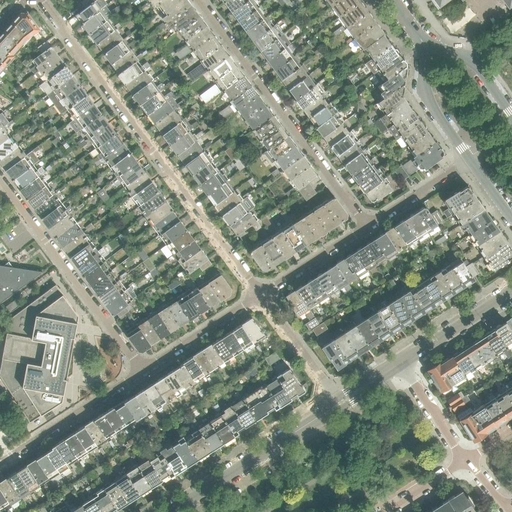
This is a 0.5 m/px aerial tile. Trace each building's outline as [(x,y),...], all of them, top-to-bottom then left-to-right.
[(161,11),(176,0),(154,0),(151,2),(156,8),(158,7),(161,11)] [(167,23),(191,6),(187,1),(187,0),(176,0),(161,11),(165,16),(163,18),(167,23)] [(233,11),(248,0),(228,0),(226,2),(229,5),(229,7),(231,10),(233,11)] [(240,21),(256,9),(249,0),(248,0),(233,11),(236,15),(236,17),(238,20),(240,20),(240,21)] [(340,17),(360,2),(358,0),(340,0),(332,6),(340,17)] [(511,0),(433,0),(439,7),(448,0),(502,0),(509,8),(511,6),(511,0)] [(83,23),(102,9),(96,1),(86,8),(75,16),(79,21),(80,20),(82,23),(83,22),(83,23)] [(348,28),(368,13),(364,8),(364,6),(362,3),(360,2),(340,17),(348,28)] [(180,29),(199,15),(196,10),(194,10),(191,6),(167,23),(170,28),(172,27),(176,32),(180,29)] [(90,33),(91,32),(109,19),(117,12),(115,10),(111,13),(110,11),(106,15),(102,9),(83,23),(84,23),(82,25),(86,30),(87,30),(90,33)] [(247,30),(263,19),(256,9),(240,21),(243,25),(243,27),(245,30),(247,30)] [(355,38),(376,24),(372,18),(372,17),(370,13),(368,13),(348,28),(355,38)] [(38,29),(27,15),(21,14),(14,23),(29,37),(35,42),(38,39),(32,34),(38,29)] [(213,36),(202,21),(202,19),(199,15),(180,29),(190,43),(175,53),(180,59),(195,49),(213,36)] [(116,29),(120,26),(118,23),(114,26),(109,19),(91,32),(91,33),(90,35),(94,40),(95,40),(97,43),(98,42),(116,29)] [(255,40),(270,29),(263,19),(247,30),(250,34),(250,36),(252,39),(254,39),(255,40)] [(29,37),(14,23),(13,23),(11,23),(9,26),(9,28),(5,32),(21,46),(29,37)] [(364,49),(383,35),(384,34),(380,29),(380,27),(378,24),(376,24),(355,38),(364,49)] [(336,36),(345,30),(342,26),(333,33),(336,36)] [(105,53),(106,52),(124,39),(116,29),(98,42),(99,43),(97,45),(101,50),(102,50),(105,53)] [(262,50),(278,38),(270,29),(255,40),(258,44),(257,46),(259,49),(261,49),(262,50)] [(21,46),(5,32),(3,32),(1,35),(1,37),(0,37),(0,43),(13,55),(21,46)] [(159,39),(155,32),(149,37),(153,43),(159,39)] [(371,60),(391,45),(390,44),(391,41),(389,39),(386,39),(383,35),(364,49),(371,60)] [(228,56),(217,41),(217,39),(215,37),(214,36),(213,36),(195,49),(210,69),(228,56)] [(269,59),(285,48),(278,38),(262,50),(265,54),(264,56),(267,58),(268,59),(269,59)] [(131,49),(141,43),(139,40),(133,43),(132,42),(128,45),(124,39),(106,52),(106,53),(104,55),(109,60),(110,60),(112,63),(113,63),(131,49)] [(41,54),(51,47),(47,41),(37,49),(41,54)] [(15,57),(13,55),(0,43),(0,59),(7,65),(15,57)] [(379,70),(398,56),(398,55),(399,52),(397,49),(394,49),(391,45),(371,60),(379,70)] [(32,51),(27,47),(25,50),(32,56),(34,54),(32,52),(32,51)] [(35,74),(58,56),(51,47),(41,54),(31,61),(35,66),(31,69),(32,71),(28,74),(30,77),(35,74)] [(276,69),(292,58),(285,48),(269,59),(272,63),(272,65),(274,68),(276,68),(276,69)] [(120,73),(139,59),(148,53),(146,51),(141,55),(140,53),(136,56),(131,49),(113,63),(114,63),(112,65),(116,70),(117,70),(119,73),(120,73)] [(356,57),(361,53),(360,52),(355,55),(349,59),(350,61),(356,57)] [(46,81),(65,66),(58,56),(35,74),(37,77),(40,77),(42,76),(46,81)] [(243,75),(232,61),(232,59),(230,57),(228,56),(210,69),(225,89),(243,75)] [(382,84),(405,67),(407,66),(407,65),(406,64),(406,62),(404,60),(402,59),(402,58),(401,59),(398,56),(379,70),(372,74),(376,79),(382,74),(386,80),(381,83),(382,84)] [(283,78),(299,67),(292,58),(276,69),(279,73),(279,75),(281,78),(283,78)] [(126,84),(146,69),(145,69),(152,64),(151,62),(147,65),(145,63),(143,65),(139,59),(120,73),(119,73),(118,74),(126,84)] [(53,90),(73,76),(65,66),(46,81),(53,90)] [(290,88),(306,76),(299,67),(283,78),(286,82),(286,84),(288,87),(290,88)] [(402,85),(404,83),(405,80),(404,78),(406,77),(407,69),(405,67),(382,84),(385,89),(380,92),(384,97),(379,101),(380,103),(403,86),(402,85)] [(133,94),(153,79),(146,69),(126,84),(133,94)] [(257,95),(247,81),(247,79),(245,77),(243,76),(243,75),(225,89),(239,109),(257,95)] [(60,100),(80,85),(73,76),(53,90),(60,100)] [(296,99),(313,86),(306,76),(290,88),(293,92),(293,94),(296,99)] [(141,104),(161,89),(161,90),(165,88),(162,83),(158,86),(153,79),(133,94),(141,104)] [(303,108),(321,95),(318,91),(320,89),(316,84),(313,86),(296,99),(303,108)] [(67,109),(87,95),(80,85),(60,100),(67,109)] [(405,101),(402,96),(403,95),(404,88),(403,86),(380,103),(384,109),(381,111),(384,115),(405,101)] [(148,114),(172,97),(174,95),(171,91),(165,96),(161,90),(161,89),(141,104),(148,114)] [(310,117),(328,104),(325,100),(327,98),(323,94),(321,95),(303,108),(310,117)] [(74,119),(94,104),(87,95),(67,109),(74,119)] [(254,129),(272,115),(261,101),(262,99),(260,97),(258,96),(257,95),(239,109),(252,125),(237,136),(239,139),(254,129)] [(155,124),(175,110),(184,104),(181,101),(177,104),(172,97),(148,114),(155,124)] [(392,126),(412,111),(405,101),(384,115),(392,126)] [(200,107),(197,102),(191,107),(194,111),(200,107)] [(317,127),(335,114),(332,109),(334,108),(330,103),(328,104),(310,117),(317,127)] [(82,129),(101,114),(94,104),(74,119),(82,129)] [(219,114),(217,115),(220,119),(222,117),(223,118),(233,110),(229,105),(219,113),(219,114)] [(163,134),(182,120),(175,110),(155,124),(163,134)] [(399,136),(420,121),(419,121),(420,118),(418,115),(415,115),(412,111),(392,126),(399,136)] [(324,136),(342,123),(338,118),(341,117),(337,112),(335,114),(317,127),(324,136)] [(89,138),(108,124),(101,114),(82,129),(89,138)] [(287,135),(276,121),(276,119),(275,117),(273,116),(272,115),(254,129),(269,149),(287,135)] [(37,118),(32,122),(35,126),(40,121),(37,118)] [(0,144),(12,136),(6,128),(14,122),(13,120),(4,126),(0,129),(0,144)] [(170,144),(189,130),(182,120),(163,134),(170,144)] [(331,145),(349,132),(345,128),(348,126),(344,121),(342,123),(324,136),(331,145)] [(407,147),(427,132),(427,131),(428,128),(426,126),(423,126),(420,121),(399,136),(407,147)] [(96,148),(115,133),(108,124),(89,138),(96,148)] [(194,136),(189,130),(170,144),(178,154),(197,140),(204,135),(202,131),(194,136)] [(338,155),(355,141),(352,137),(355,135),(351,131),(349,132),(331,145),(338,155)] [(414,157),(435,143),(434,142),(435,139),(433,136),(430,137),(427,132),(407,147),(414,157)] [(103,157),(123,143),(115,133),(96,148),(103,157)] [(284,169),(302,156),(291,141),(291,139),(290,137),(288,136),(287,135),(269,149),(264,152),(272,163),(277,159),(281,166),(271,173),(273,176),(284,169)] [(0,159),(19,146),(12,136),(0,144),(0,159)] [(205,151),(197,140),(178,154),(185,164),(205,151)] [(345,164),(363,151),(359,146),(361,145),(358,140),(356,142),(355,141),(338,155),(345,164)] [(425,167),(444,154),(436,142),(435,143),(414,157),(401,166),(401,165),(394,170),(395,171),(392,173),(396,179),(400,177),(402,180),(420,168),(423,168),(425,167)] [(110,167),(130,153),(123,143),(103,157),(110,167)] [(0,162),(6,170),(27,154),(20,145),(19,146),(0,159),(0,162)] [(352,173),(370,161),(366,156),(368,154),(365,149),(363,151),(345,164),(352,173)] [(193,174),(212,160),(205,151),(185,164),(193,174)] [(117,177),(137,162),(130,153),(110,167),(117,177)] [(13,180),(34,164),(27,154),(6,170),(13,180)] [(308,182),(317,175),(306,161),(306,159),(304,157),(303,156),(302,156),(284,169),(296,185),(285,193),(288,197),(299,189),(308,182)] [(359,183),(377,170),(373,165),(375,163),(372,159),(370,161),(352,173),(359,183)] [(200,184),(219,170),(212,160),(193,174),(200,184)] [(124,186),(144,172),(137,162),(117,177),(124,186)] [(20,189),(41,174),(34,164),(13,180),(20,189)] [(366,192),(384,179),(380,174),(382,173),(379,168),(377,170),(359,183),(366,192)] [(207,194),(227,180),(219,170),(200,184),(207,194)] [(132,196),(151,182),(144,172),(124,186),(132,196)] [(27,199),(48,183),(41,174),(20,189),(27,199)] [(391,189),(387,184),(390,183),(386,178),(384,179),(366,192),(372,201),(374,201),(391,189)] [(215,204),(234,190),(227,180),(207,194),(215,204)] [(139,206),(158,191),(151,182),(132,196),(139,206)] [(303,194),(312,187),(308,182),(299,189),(303,194)] [(34,209),(55,193),(48,183),(27,199),(34,209)] [(452,214),(476,198),(475,198),(472,194),(472,193),(472,192),(471,192),(471,190),(469,187),(466,186),(444,201),(452,214)] [(307,200),(316,193),(312,187),(303,194),(307,200)] [(222,215),(241,200),(234,190),(215,204),(222,215)] [(146,215),(166,201),(158,191),(139,206),(146,215)] [(41,218),(63,203),(55,193),(34,209),(41,218)] [(347,214),(334,197),(314,210),(327,230),(346,217),(347,214)] [(459,225),(483,210),(481,206),(481,205),(480,205),(480,203),(478,200),(476,200),(476,198),(452,214),(459,225)] [(230,225),(249,211),(241,200),(222,215),(230,225)] [(153,225),(172,211),(173,211),(166,201),(146,215),(153,225)] [(49,228),(70,213),(63,203),(41,218),(49,228)] [(438,225),(437,224),(431,215),(426,207),(425,208),(423,207),(415,212),(427,232),(438,225)] [(327,230),(314,210),(293,224),(305,243),(321,233),(323,234),(325,232),(326,230),(327,230)] [(468,235),(492,219),(489,215),(487,215),(487,213),(486,213),(486,214),(483,210),(459,225),(462,230),(464,229),(468,235)] [(160,234),(179,220),(177,217),(176,215),(174,213),(173,212),(172,211),(153,225),(160,234)] [(248,227),(257,221),(249,211),(230,225),(237,235),(248,227)] [(292,221),(288,216),(285,211),(283,212),(290,222),(292,221)] [(441,219),(436,211),(431,215),(437,224),(442,220),(441,219)] [(427,232),(415,212),(405,219),(417,238),(427,232)] [(56,238),(77,222),(70,213),(49,228),(56,238)] [(252,233),(264,224),(260,218),(257,221),(248,227),(252,233)] [(417,238),(405,219),(395,225),(407,245),(417,238)] [(476,245),(498,231),(496,228),(496,227),(496,226),(495,226),(495,224),(492,219),(468,235),(476,245)] [(167,244),(186,230),(184,227),(183,225),(181,222),(180,221),(179,220),(160,234),(164,240),(159,243),(162,248),(167,244)] [(63,247),(84,232),(77,222),(56,238),(63,247)] [(88,232),(99,224),(97,222),(93,225),(86,230),(88,232)] [(305,243),(293,224),(272,237),(285,257),(286,256),(288,256),(290,255),(290,253),(305,243)] [(407,245),(395,225),(385,232),(397,251),(407,245)] [(174,253),(193,239),(191,236),(190,234),(188,232),(187,231),(186,230),(167,244),(171,249),(168,252),(169,254),(167,256),(169,257),(174,253)] [(483,256),(507,241),(506,241),(506,239),(504,236),(502,236),(502,235),(501,235),(498,231),(476,245),(483,256)] [(71,257),(92,242),(84,232),(63,247),(71,257)] [(397,251),(385,232),(374,239),(375,239),(387,257),(397,251)] [(285,257),(272,237),(250,251),(263,268),(266,269),(285,257)] [(181,263),(200,249),(198,246),(197,244),(196,241),(194,240),(193,239),(174,253),(179,259),(175,262),(177,263),(172,267),(173,269),(181,263)] [(387,257),(375,239),(371,242),(369,242),(367,243),(366,245),(365,246),(377,264),(385,259),(390,267),(392,265),(387,257)] [(492,270),(511,256),(511,248),(511,249),(511,247),(510,247),(506,243),(507,242),(507,241),(483,256),(479,259),(483,266),(488,263),(492,270)] [(78,266),(98,251),(92,242),(71,257),(71,258),(78,266)] [(377,264),(365,246),(361,248),(359,248),(357,250),(356,251),(356,252),(367,270),(377,264)] [(85,276),(106,260),(102,255),(105,252),(102,248),(98,251),(78,266),(84,275),(85,276)] [(199,265),(207,259),(205,255),(204,253),(203,251),(201,250),(200,249),(181,263),(189,273),(191,271),(199,265)] [(367,270),(356,252),(351,255),(349,255),(347,256),(346,258),(357,277),(367,270)] [(357,277),(346,258),(342,261),(340,261),(337,262),(337,264),(336,264),(348,283),(357,277)] [(474,279),(472,276),(466,267),(463,262),(460,258),(450,264),(465,287),(473,282),(473,280),(474,279)] [(202,270),(211,264),(207,259),(199,265),(202,270)] [(92,285),(113,270),(106,260),(85,276),(86,277),(86,278),(88,281),(90,282),(92,285)] [(0,303),(40,274),(42,272),(13,267),(9,262),(3,266),(0,265),(0,303)] [(348,283),(336,264),(332,267),(330,267),(328,269),(327,270),(326,271),(338,289),(344,285),(347,290),(351,288),(348,283)] [(465,287),(450,264),(440,271),(454,294),(465,287)] [(472,264),(470,265),(466,267),(472,276),(478,273),(472,264)] [(99,295),(120,280),(113,270),(92,285),(93,286),(93,288),(95,290),(97,291),(99,295)] [(338,289),(326,271),(322,274),(320,273),(318,275),(317,277),(316,277),(328,295),(334,292),(336,295),(341,293),(338,289)] [(454,294),(440,271),(430,278),(445,300),(454,294)] [(231,289),(219,273),(208,280),(220,299),(221,299),(230,294),(231,289)] [(328,295),(316,277),(312,280),(310,280),(308,281),(307,283),(319,302),(328,295)] [(445,300),(430,278),(420,284),(435,307),(445,300)] [(106,304),(127,289),(120,280),(99,295),(100,296),(100,297),(102,300),(104,301),(106,304)] [(220,299),(208,280),(197,287),(210,306),(214,303),(216,303),(218,301),(219,300),(220,299)] [(319,302),(307,283),(302,286),(300,286),(298,288),(297,289),(297,290),(309,308),(319,302)] [(5,344),(0,369),(0,376),(30,423),(63,402),(71,358),(79,316),(62,293),(56,284),(10,319),(5,344)] [(435,307),(420,284),(410,290),(424,313),(427,311),(427,309),(430,310),(435,307)] [(210,306),(197,287),(195,285),(186,291),(200,312),(203,310),(205,310),(207,308),(208,307),(210,306)] [(129,302),(134,298),(136,296),(129,287),(127,289),(106,304),(107,305),(107,307),(109,309),(111,310),(113,313),(112,314),(113,314),(116,312),(129,302)] [(304,312),(309,308),(297,290),(292,292),(291,292),(288,294),(288,295),(287,296),(298,315),(304,312)] [(414,320),(425,313),(424,313),(410,290),(399,297),(414,320)] [(200,312),(186,291),(176,298),(190,319),(193,316),(195,316),(198,315),(198,313),(200,312)] [(414,320),(399,297),(388,304),(403,327),(414,320)] [(190,319),(176,298),(166,304),(180,325),(183,323),(185,323),(187,321),(188,320),(190,319)] [(403,327),(388,304),(386,300),(381,303),(383,308),(377,311),(392,334),(403,327)] [(128,312),(133,308),(129,302),(116,312),(119,317),(128,311),(128,312)] [(180,325),(166,304),(156,310),(170,332),(173,329),(175,329),(178,327),(178,326),(180,325)] [(319,323),(316,319),(309,308),(304,312),(310,321),(306,324),(309,329),(319,323)] [(170,332),(156,310),(146,317),(160,338),(164,336),(165,335),(168,334),(169,332),(170,332)] [(392,334),(377,311),(367,319),(381,341),(392,334)] [(150,345),(133,319),(131,315),(128,317),(131,321),(129,322),(132,326),(125,331),(139,350),(142,350),(150,345)] [(160,338),(146,317),(140,321),(138,317),(133,319),(150,345),(150,344),(154,342),(155,342),(158,340),(159,339),(160,338)] [(265,335),(256,322),(252,317),(242,324),(254,343),(255,345),(260,342),(258,340),(265,335)] [(381,341),(367,319),(356,326),(370,348),(381,341)] [(511,330),(506,322),(501,325),(499,325),(496,327),(496,328),(495,329),(508,347),(511,344),(511,330)] [(332,335),(324,323),(313,329),(316,335),(323,331),(327,338),(332,335)] [(254,343),(242,324),(232,331),(244,349),(245,351),(250,348),(249,346),(254,343)] [(370,348),(356,326),(345,333),(360,355),(370,348)] [(511,353),(508,347),(495,329),(491,332),(489,331),(486,333),(485,335),(485,336),(497,354),(503,351),(508,358),(511,355),(511,353)] [(244,349),(232,331),(222,337),(234,355),(235,357),(240,354),(239,352),(244,349)] [(360,355),(345,333),(335,339),(349,361),(348,361),(349,362),(360,355)] [(497,354),(485,336),(480,339),(478,338),(475,340),(475,342),(486,361),(492,357),(495,362),(497,361),(499,364),(502,362),(497,354)] [(234,355),(222,337),(212,343),(224,362),(226,364),(230,360),(229,359),(234,355)] [(349,361),(335,339),(322,347),(330,358),(330,357),(337,368),(339,367),(341,367),(343,366),(343,364),(348,361),(349,361)] [(486,361),(475,342),(469,346),(467,345),(464,347),(464,349),(463,349),(476,368),(483,363),(488,371),(492,369),(486,361)] [(224,362),(212,343),(202,350),(214,368),(216,370),(221,367),(219,365),(224,362)] [(476,368),(463,349),(459,352),(457,352),(454,354),(453,356),(465,375),(471,371),(473,371),(478,378),(481,376),(476,368)] [(214,368),(202,350),(192,356),(205,375),(206,376),(211,373),(209,372),(214,368)] [(271,365),(279,359),(275,353),(265,359),(274,372),(276,370),(271,365)] [(205,375),(192,356),(182,362),(183,363),(197,384),(196,382),(201,380),(200,378),(205,375)] [(465,375),(453,356),(449,359),(448,359),(447,358),(443,361),(443,362),(441,363),(441,362),(441,363),(455,384),(460,381),(459,379),(465,375)] [(197,384),(183,363),(180,365),(180,366),(174,370),(180,380),(186,389),(191,385),(192,387),(197,384)] [(262,369),(258,363),(254,365),(258,372),(262,369)] [(455,384),(441,363),(428,370),(441,391),(448,386),(449,388),(455,384)] [(305,389),(289,368),(278,377),(292,399),(305,391),(305,389)] [(186,389),(180,380),(174,370),(164,377),(176,395),(177,397),(182,394),(181,392),(186,389)] [(176,395),(164,377),(154,383),(166,401),(167,403),(172,400),(171,398),(176,395)] [(292,399),(278,377),(272,380),(273,381),(267,385),(280,406),(281,406),(292,399)] [(166,401),(154,383),(144,389),(156,408),(158,410),(163,406),(161,404),(166,401)] [(280,406),(267,385),(266,383),(254,391),(268,412),(275,408),(276,409),(280,406)] [(511,399),(507,392),(505,389),(503,386),(501,388),(502,390),(499,391),(502,395),(496,399),(508,418),(509,418),(511,418),(511,417),(511,399)] [(151,411),(156,408),(144,389),(134,395),(146,414),(149,418),(151,417),(150,415),(153,413),(151,411)] [(206,397),(201,390),(198,392),(203,400),(206,397)] [(268,412),(254,391),(248,395),(247,393),(242,397),(243,398),(257,420),(268,412)] [(451,405),(464,396),(461,392),(448,401),(451,405)] [(508,418),(496,399),(491,392),(489,394),(491,397),(490,397),(493,401),(485,406),(496,425),(497,425),(498,425),(500,425),(503,423),(503,421),(508,418)] [(146,414),(134,395),(128,400),(127,399),(124,401),(137,421),(138,422),(143,419),(142,417),(146,414)] [(454,411),(468,402),(464,396),(451,405),(454,411)] [(257,420),(243,398),(237,402),(236,400),(231,404),(231,405),(245,427),(257,420)] [(137,421),(124,401),(124,400),(114,407),(126,425),(127,427),(132,424),(132,425),(137,421)] [(182,405),(186,411),(186,410),(190,408),(187,402),(182,405)] [(245,427),(231,405),(220,413),(235,435),(239,432),(238,431),(245,427)] [(496,425),(485,406),(475,413),(486,432),(487,431),(487,432),(489,432),(493,430),(493,428),(493,427),(496,425)] [(126,425),(114,407),(104,413),(116,431),(117,434),(122,430),(121,428),(126,425)] [(486,432),(475,413),(474,413),(474,412),(473,413),(470,408),(465,411),(468,416),(461,421),(474,441),(486,432)] [(116,431),(104,413),(94,419),(108,440),(112,437),(111,435),(116,431)] [(235,435),(220,413),(215,416),(216,418),(210,422),(223,443),(235,436),(235,435)] [(159,428),(151,417),(149,418),(156,430),(159,428)] [(108,440),(94,419),(84,426),(98,447),(108,440)] [(223,443),(210,422),(204,426),(203,424),(198,427),(199,429),(198,429),(212,450),(223,443)] [(98,447),(84,426),(75,432),(88,453),(98,447)] [(212,450),(198,429),(191,434),(192,434),(185,438),(198,459),(212,450)] [(88,453),(75,432),(65,438),(78,460),(88,453)] [(198,459),(185,438),(183,436),(178,440),(179,441),(173,445),(187,467),(198,459)] [(78,460),(65,438),(55,445),(69,466),(78,460)] [(70,467),(69,466),(55,445),(52,447),(53,448),(46,452),(60,474),(70,467)] [(187,467),(173,445),(167,449),(166,447),(160,451),(175,474),(187,467)] [(175,474),(160,451),(149,458),(163,480),(170,475),(171,476),(175,474)] [(60,474),(46,452),(36,459),(50,480),(60,474)] [(163,480),(149,458),(148,457),(143,460),(144,462),(138,466),(151,487),(163,480)] [(50,480),(36,459),(27,465),(40,486),(50,480)] [(151,487),(138,466),(136,464),(131,467),(132,470),(127,473),(140,495),(151,487)] [(40,486),(27,465),(17,471),(31,492),(40,486)] [(31,492),(17,471),(7,478),(20,499),(25,506),(27,505),(25,501),(28,499),(25,496),(31,492)] [(140,495),(127,473),(120,478),(119,476),(114,479),(115,481),(129,502),(140,495)] [(20,499),(7,478),(0,482),(0,488),(11,505),(20,499)] [(129,502),(115,481),(109,485),(108,483),(102,486),(103,488),(117,509),(129,502)] [(11,505),(0,488),(0,509),(0,510),(1,511),(11,505)] [(113,511),(117,509),(103,488),(96,492),(93,495),(103,511),(113,511)] [(475,511),(471,506),(469,507),(463,499),(466,497),(462,491),(454,496),(442,503),(443,504),(436,508),(438,511),(475,511)] [(103,511),(93,495),(87,498),(88,500),(83,504),(87,511),(103,511)] [(87,511),(83,504),(76,508),(73,503),(69,506),(67,507),(71,511),(70,511),(87,511)]
